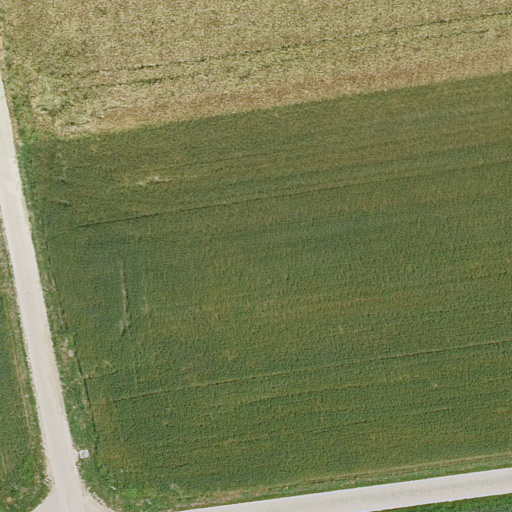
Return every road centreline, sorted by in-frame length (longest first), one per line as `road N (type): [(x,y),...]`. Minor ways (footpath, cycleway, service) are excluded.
road 1 (track): [(68,511),(0,166)]
road 2 (track): [(511,473),(224,511)]
